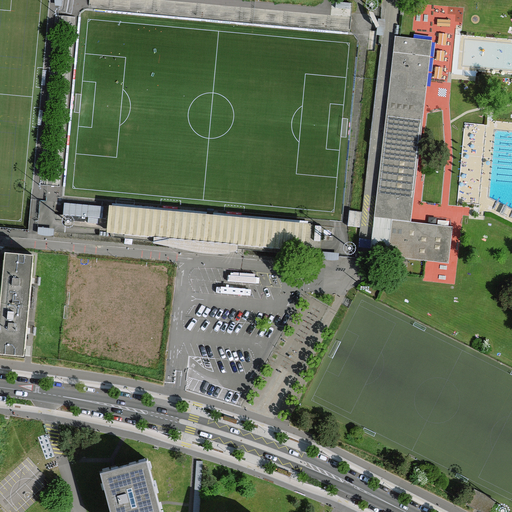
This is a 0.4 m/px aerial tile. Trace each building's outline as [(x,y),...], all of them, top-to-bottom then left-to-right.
[(373,247),(376,247),(388,248),(387,256),(448,262),(452,226),(412,221),(433,42),(400,39),(397,39),(373,247)] [(103,207),(68,203),(67,215),(102,218),(103,207)] [(321,249),(322,226),(113,207),(111,230),(185,237),(231,241),(321,249)] [(231,241),(185,237),(185,240),(155,236),(154,243),(198,252),(214,254),(230,254),(230,253),(236,252),(238,251),(238,245),(230,245),(231,241)] [(340,254),(324,252),(324,259),(339,261),(340,254)] [(2,285),(1,303),(29,306),(34,256),(5,253),(2,285)] [(0,353),(25,356),(29,306),(1,303),(0,308),(0,353)] [(160,511),(146,457),(97,471),(108,511),(160,511)]
